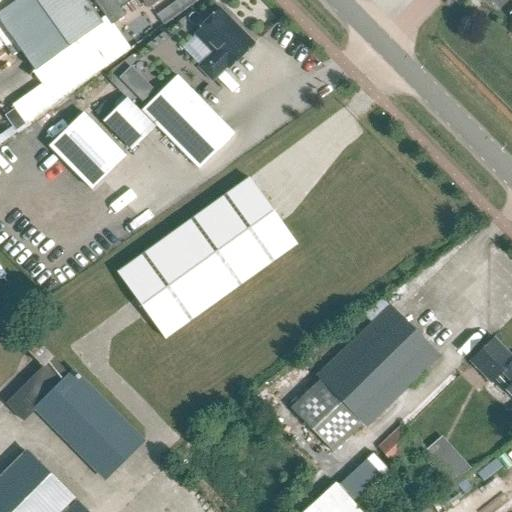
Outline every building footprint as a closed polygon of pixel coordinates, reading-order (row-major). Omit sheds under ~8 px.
[(0,0),(0,21),(34,71),(101,25),(99,21),(83,0),(0,0)] [(133,0),(92,0),(105,17),(111,26),(113,25),(126,16),(121,9),(133,0)] [(198,68),(212,82),(227,68),(228,70),(252,45),(232,24),(233,23),(220,9),(194,35),(212,53),(198,68)] [(101,25),(34,71),(57,103),(130,50),(113,25),(111,26),(105,17),(99,21),(101,25)] [(177,77),(142,111),(199,170),(234,135),(177,77)] [(134,94),(142,103),(149,96),(141,88),(134,94)] [(155,127),(127,99),(102,123),(131,151),(155,127)] [(126,156),(84,113),(49,147),(91,190),(126,156)] [(249,179),(117,274),(165,340),(296,245),(249,179)] [(366,428),(440,357),(390,306),(316,377),(317,378),(363,425),(366,428)] [(511,355),(494,337),(470,360),(491,383),(497,377),(506,387),(504,388),(511,396),(511,355)] [(103,479),(142,441),(73,371),(69,375),(43,349),(34,358),(42,367),(5,404),(23,422),(35,410),(103,479)] [(333,453),(363,425),(317,378),(287,405),(333,453)] [(402,426),(378,448),(392,464),(416,442),(402,426)] [(439,468),(456,453),(442,437),(425,452),(439,468)] [(85,511),(27,453),(0,479),(0,511),(85,511)] [(390,474),(373,455),(336,488),(335,487),(308,511),(357,511),(352,506),(375,485),(377,486),(390,474)]
